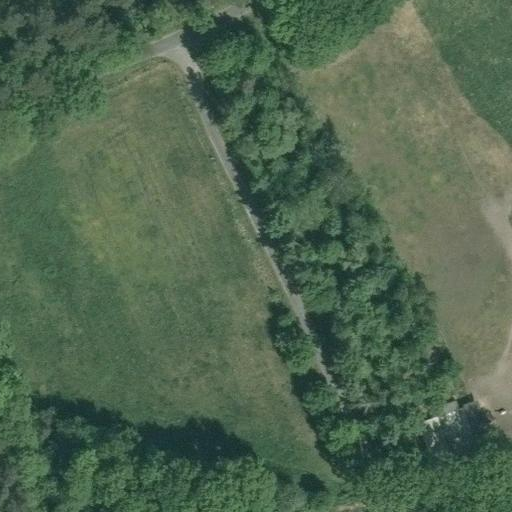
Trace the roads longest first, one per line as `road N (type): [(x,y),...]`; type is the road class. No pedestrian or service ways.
road 1 (unknown): [(172,37),(386,487),(405,511)]
road 2 (unclassified): [(0,112),(203,23),(229,0)]
